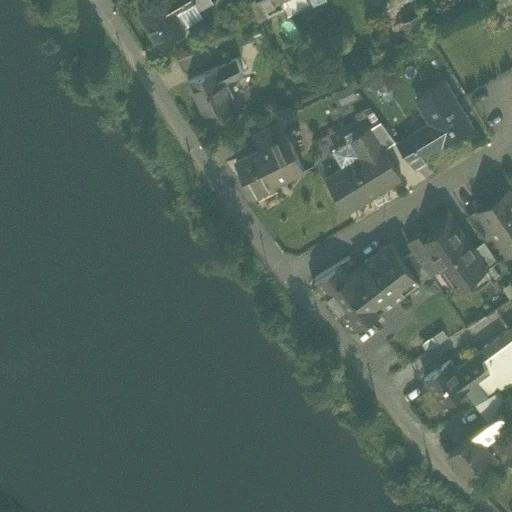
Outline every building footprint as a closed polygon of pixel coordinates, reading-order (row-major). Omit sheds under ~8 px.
[(163,0),(141,12),(157,41),(186,25),(178,11),(196,2),(194,0),(163,0)] [(283,0),(264,0),(269,10),(285,3),(283,0)] [(177,57),(184,68),(207,58),(202,46),(177,57)] [(189,79),(204,109),(233,95),(226,80),(244,71),(237,57),(219,66),(218,65),(189,79)] [(344,67),(348,76),(358,72),(354,63),(344,67)] [(413,137),(422,153),(423,152),(444,140),(445,142),(473,125),(445,78),(417,95),(434,124),(413,137)] [(356,112),(358,117),(368,113),(366,107),(356,112)] [(382,142),(384,145),(396,138),(382,117),(371,125),(382,143),(382,142)] [(260,129),(266,141),(288,131),(282,119),(260,129)] [(327,176),(347,208),(402,175),(384,145),(382,142),(382,143),(371,125),(353,136),(334,148),(344,165),(327,176)] [(237,158),(251,188),(274,177),(275,179),(304,165),(288,131),(266,141),(267,143),(237,158)] [(401,145),(416,165),(427,159),(423,152),(422,153),(413,137),(401,145)] [(496,232),(503,243),(511,237),(511,192),(510,189),(481,209),(480,210),(496,232)] [(484,237),(486,239),(496,232),(480,210),(481,209),(479,205),(468,213),(484,237)] [(433,252),(456,285),(468,277),(468,279),(474,274),(472,271),(483,263),(486,266),(487,265),(474,245),(470,240),(468,241),(452,218),(454,217),(453,216),(426,235),(423,237),(433,252)] [(470,240),(454,217),(452,218),(468,241),(470,240)] [(408,239),(414,247),(422,260),(433,252),(423,237),(426,235),(422,229),(408,239)] [(474,245),(487,265),(498,258),(486,239),(484,237),(474,245)] [(315,276),(354,326),(374,313),(386,305),(421,278),(403,255),(391,239),(365,259),(366,261),(358,267),(357,265),(345,275),(336,263),(315,276)] [(430,271),(422,260),(414,247),(403,255),(421,278),(430,271)] [(474,274),(486,266),(483,263),(472,271),(474,274)] [(477,377),(488,393),(497,388),(511,379),(511,324),(462,360),(466,366),(461,370),(470,382),(477,377)] [(470,383),(470,382),(461,370),(450,356),(424,375),(444,402),(470,383)] [(475,401),(488,417),(501,407),(507,402),(497,388),(488,393),(475,401)] [(511,398),(507,402),(501,407),(511,420),(511,418),(511,398)] [(485,439),(511,420),(501,407),(488,417),(446,449),(463,472),(493,449),(485,439)]
